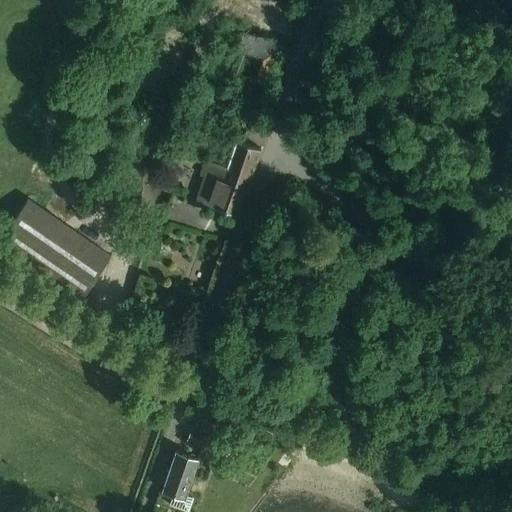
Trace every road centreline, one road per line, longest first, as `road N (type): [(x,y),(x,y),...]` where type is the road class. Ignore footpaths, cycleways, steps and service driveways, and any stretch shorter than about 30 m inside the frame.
road 1 (unclassified): [(181,407),(325,0)]
road 2 (unclassified): [(181,407),(0,295)]
